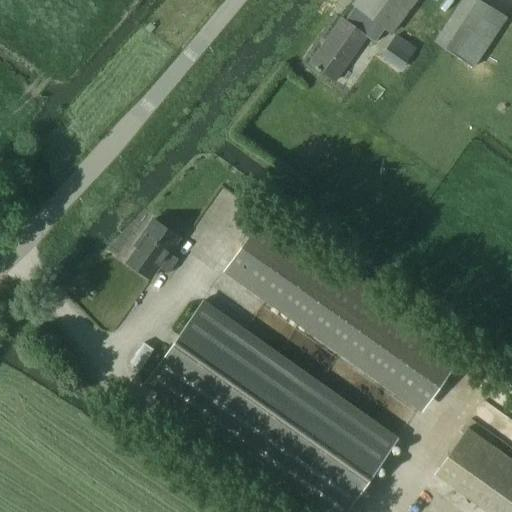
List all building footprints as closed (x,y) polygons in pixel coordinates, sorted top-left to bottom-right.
[(341,19),(309,64),(335,82),(366,37),(375,44),(386,29),(392,33),(405,17),(417,0),(355,0),(353,4),(358,8),(352,17),(347,24),(341,19)] [(473,68),(507,18),(480,0),(461,0),(434,42),(473,68)] [(394,34),(379,57),(401,71),(416,48),(394,34)] [(15,193),(22,186),(15,179),(8,186),(15,193)] [(265,214),(230,263),(428,402),(463,353),(265,214)] [(137,247),(127,262),(151,279),(158,268),(168,275),(178,260),(169,253),(179,239),(152,221),(135,245),(137,247)] [(345,511),(397,439),(203,302),(145,384),(325,511),(345,511)] [(141,370),(154,351),(144,344),(130,363),(141,370)] [(511,511),(511,461),(467,430),(439,469),(500,511),(511,511)]
